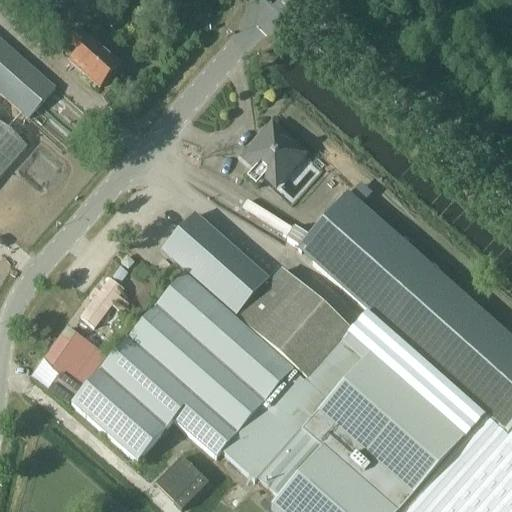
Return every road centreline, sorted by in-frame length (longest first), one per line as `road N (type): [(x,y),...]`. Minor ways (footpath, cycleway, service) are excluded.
road 1 (unclassified): [(0,383),(9,318),(30,285),(281,3)]
road 2 (secondary): [(511,211),(281,3)]
